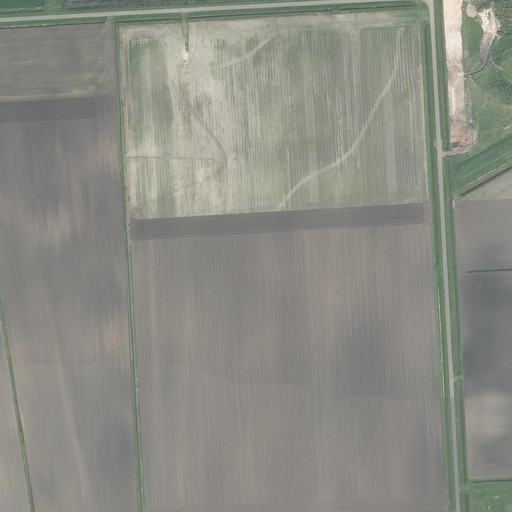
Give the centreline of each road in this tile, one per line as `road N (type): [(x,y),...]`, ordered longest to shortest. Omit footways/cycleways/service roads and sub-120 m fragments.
road 1 (unclassified): [(457,511),(430,0)]
road 2 (unclassified): [(0,20),(375,0)]
